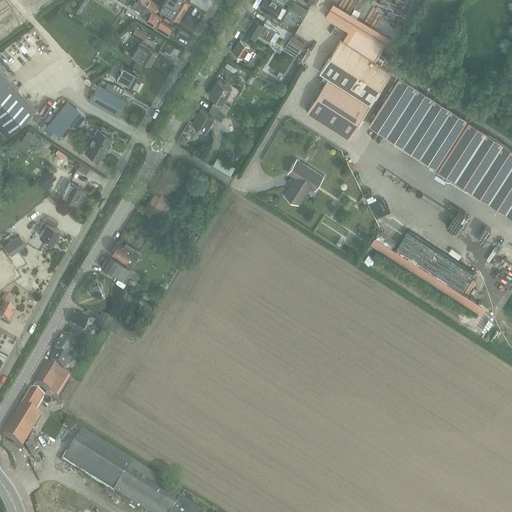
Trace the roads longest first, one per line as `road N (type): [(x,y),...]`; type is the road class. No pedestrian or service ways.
road 1 (tertiary): [(2,413),(158,148)]
road 2 (residential): [(0,379),(138,135)]
road 3 (tertiary): [(158,148),(247,0)]
road 4 (residential): [(138,135),(220,0)]
